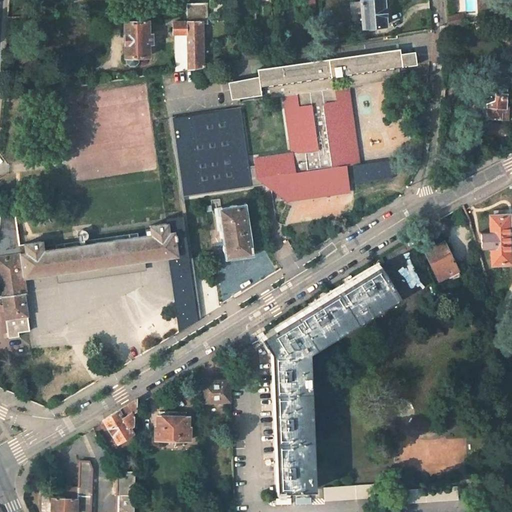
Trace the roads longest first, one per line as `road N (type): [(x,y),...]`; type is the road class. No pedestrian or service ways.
road 1 (tertiary): [(55,432),(430,203)]
road 2 (unclassified): [(430,203),(441,0)]
